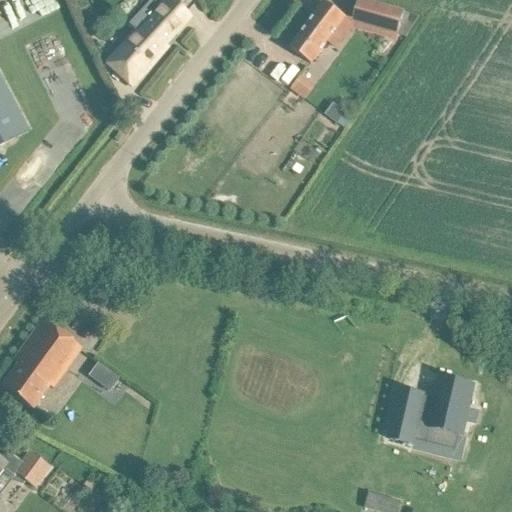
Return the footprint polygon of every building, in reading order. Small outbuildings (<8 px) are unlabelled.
[(190,17),(176,3),(171,0),(164,0),(151,14),(144,7),(127,26),(135,33),(107,64),(131,86),(166,47),(164,45),(190,17)] [(398,36),(404,12),(361,0),(359,0),(353,23),(398,36)] [(325,3),(291,49),(311,64),(346,18),(325,3)] [(314,86),(300,76),(289,91),(304,101),(314,86)] [(0,146),(28,132),(0,78),(0,146)] [(333,104),(324,116),(338,126),(339,125),(347,114),(333,104)] [(70,366),(82,349),(42,321),(12,362),(17,365),(15,368),(1,387),(29,407),(46,384),(53,389),(70,366)] [(269,366),(265,384),(340,402),(334,427),(354,432),(364,388),(346,384),(348,375),(325,370),(327,364),(309,360),(307,365),(283,359),(281,368),(269,366)] [(397,406),(385,456),(408,461),(413,439),(427,442),(426,445),(458,453),(470,402),(438,395),(432,417),(419,414),(419,411),(397,406)] [(233,429),(227,454),(252,460),(252,459),(263,409),(239,403),(239,406),(234,427),(233,429)] [(0,494),(12,478),(13,476),(15,474),(22,463),(3,450),(3,451),(4,451),(0,456),(0,494)] [(13,476),(12,478),(21,485),(24,481),(34,489),(49,469),(29,454),(22,463),(15,474),(13,476)] [(383,499),(379,511),(396,511),(398,504),(383,499)]
